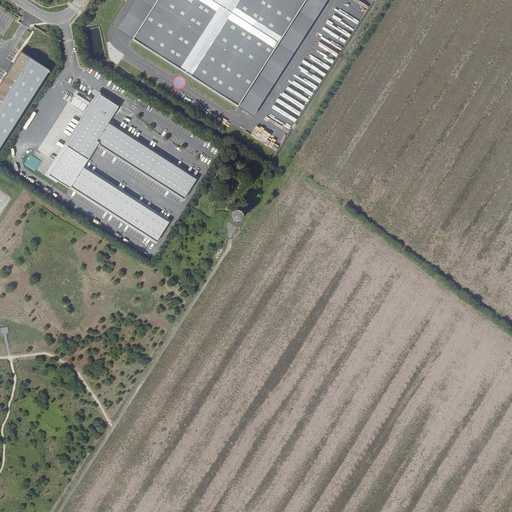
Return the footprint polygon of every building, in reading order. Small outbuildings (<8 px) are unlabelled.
[(136,0),(117,30),(132,39),(157,0),(136,0)] [(157,0),(132,39),(238,107),(306,0),(157,0)] [(306,0),(238,107),(253,116),(326,0),(306,0)] [(0,148),(50,70),(21,52),(0,85),(0,148)] [(100,95),(110,102),(111,100),(99,93),(46,176),(57,183),(58,181),(48,175),(100,95)] [(110,102),(100,95),(48,175),(58,181),(69,189),(71,187),(157,242),(169,222),(83,167),(84,165),(97,146),(99,143),(100,144),(99,145),(184,199),(197,180),(108,123),(109,121),(118,107),(110,102)] [(108,123),(197,180),(198,178),(109,121),(108,123)] [(97,146),(183,201),(184,199),(99,145),(100,144),(99,143),(97,146)] [(24,165),(35,171),(41,161),(30,154),(24,165)] [(83,167),(169,222),(171,220),(84,165),(83,167)] [(71,187),(69,189),(156,244),(157,242),(71,187)] [(234,212),(235,222),(246,221),(245,211),(234,212)]
